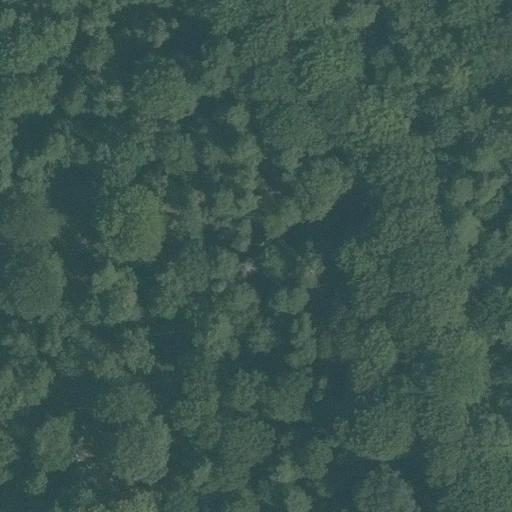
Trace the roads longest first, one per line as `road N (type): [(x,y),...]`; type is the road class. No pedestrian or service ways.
road 1 (track): [(262,0),(356,166),(432,433),(464,511)]
road 2 (track): [(448,0),(475,65),(511,106)]
